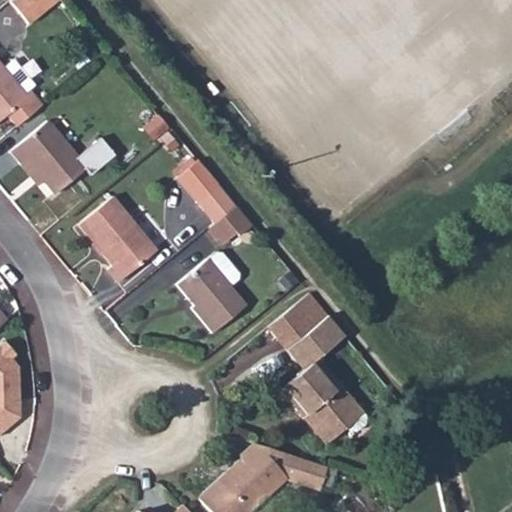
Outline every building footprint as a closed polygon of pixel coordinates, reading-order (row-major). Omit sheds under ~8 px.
[(9,0),(7,2),(26,25),(56,0),(9,0)] [(0,67),(0,119),(5,115),(14,126),(34,109),(0,67)] [(156,116),(143,126),(153,139),(166,129),(156,116)] [(44,177),(40,180),(42,182),(52,195),(83,169),(89,176),(113,155),(98,138),(75,158),(45,121),(8,152),(18,164),(24,160),(34,173),(38,170),(44,177)] [(18,164),(37,186),(42,182),(40,180),(44,177),(38,170),(34,173),(24,160),(18,164)] [(234,206),(216,185),(195,202),(212,224),(234,206)] [(110,197),(76,225),(92,244),(95,241),(103,250),(99,253),(110,266),(105,269),(116,282),(155,251),(110,197)] [(233,233),(236,236),(250,225),(234,206),(212,224),(207,228),(219,243),(233,233)] [(244,305),(206,258),(175,284),(192,306),(190,308),(211,333),(244,305)] [(287,273),(278,280),(285,289),(294,281),(287,273)] [(292,306),(310,329),(285,350),(301,370),(315,358),(343,336),(307,294),(292,306)] [(285,350),(310,329),(292,306),(266,327),(285,350)] [(2,338),(0,339),(0,432),(18,416),(16,351),(2,338)] [(301,370),(278,389),(296,412),(299,409),(326,442),(343,427),(336,420),(354,405),(315,358),(301,370)] [(246,511),(281,479),(283,477),(262,454),(267,448),(252,443),(238,457),(240,459),(196,499),(208,511),(246,511)] [(281,479),(294,483),(302,460),(267,448),(262,454),(283,477),(281,479)] [(302,460),(294,483),(318,491),(326,467),(302,460)]
